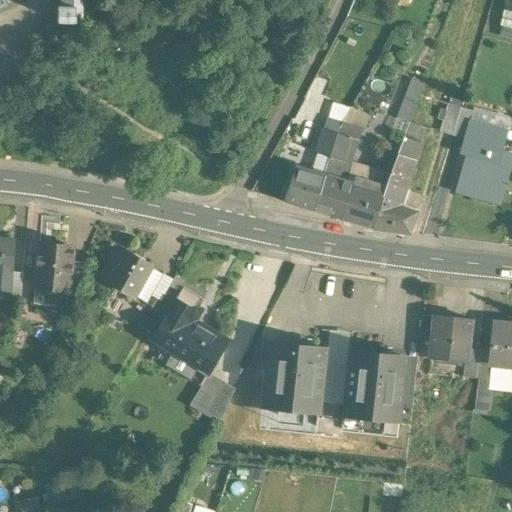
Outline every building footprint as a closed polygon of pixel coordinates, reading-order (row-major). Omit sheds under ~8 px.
[(380,0),(380,3),(408,12),(411,0),(380,0)] [(58,3),(55,3),(56,18),(71,18),(71,3),(58,3)] [(392,116),(407,121),(421,81),(407,76),(392,116)] [(327,119),(339,122),(348,107),(324,95),(316,115),(327,119)] [(457,107),(446,103),(437,130),(449,134),(456,112),(457,107)] [(366,116),(348,107),(339,122),(351,126),(348,139),(340,161),(347,163),(349,165),(366,116)] [(469,116),(456,112),(449,134),(462,138),(467,121),(469,116)] [(323,129),(335,133),(336,127),(339,122),(327,119),(323,129)] [(504,132),(467,121),(462,138),(457,154),(466,156),(462,168),(460,167),(455,186),(470,191),(468,196),(487,201),(492,186),(498,188),(507,153),(499,151),(504,132)] [(351,126),(339,122),(336,127),(335,133),(348,139),(351,126)] [(335,133),(323,129),(316,153),(327,157),(335,133)] [(348,139),(335,133),(327,157),(340,161),(348,139)] [(418,143),(401,137),(395,154),(412,159),(418,143)] [(395,154),(382,189),(380,195),(370,229),(413,232),(415,220),(417,214),(395,205),(401,188),(402,188),(412,159),(395,154)] [(327,157),(321,176),(341,182),(347,163),(340,161),(327,157)] [(321,176),(293,166),(282,201),(311,210),(321,176)] [(341,182),(321,176),(311,210),(358,225),(369,191),(341,182)] [(369,191),(358,225),(370,229),(380,195),(369,191)] [(13,239),(0,238),(0,296),(8,297),(10,272),(13,239)] [(71,245),(37,242),(33,286),(42,287),(44,291),(53,292),(68,270),(69,260),(71,245)] [(148,265),(120,250),(116,257),(112,254),(106,264),(111,266),(104,279),(132,294),(148,266),(148,265)] [(84,261),(69,260),(68,270),(53,292),(67,294),(71,294),(84,262),(84,261)] [(148,266),(132,294),(144,301),(160,272),(148,266)] [(22,273),(10,272),(8,297),(20,298),(22,273)] [(201,295),(182,284),(151,336),(169,347),(203,368),(206,369),(225,338),(193,319),(198,310),(194,308),(201,295)] [(53,292),(44,291),(42,287),(33,286),(32,302),(35,306),(43,307),(46,303),(55,305),(60,296),(65,297),(67,294),(53,292)] [(432,316),(420,315),(418,337),(430,338),(432,316)] [(468,319),(432,315),(432,316),(430,338),(428,358),(462,362),(463,362),(465,348),(468,319)] [(511,322),(492,321),(489,350),(487,364),(489,364),(511,366),(511,322)] [(324,349),(267,342),(260,406),(282,408),(286,406),(292,407),(296,410),(317,412),(324,349)] [(193,384),(203,368),(169,347),(159,363),(193,384)] [(477,349),(465,348),(463,362),(462,362),(461,376),(474,378),(474,376),(477,349)] [(489,350),(477,349),(474,376),(487,378),(489,364),(487,364),(489,350)] [(404,357),(347,351),(341,414),(362,416),(366,414),(371,415),(376,418),(397,420),(404,357)] [(511,392),(511,366),(499,365),(496,390),(511,392)] [(228,399),(200,381),(187,402),(218,422),(228,399)] [(25,510),(26,511),(39,511),(35,497),(17,501),(20,511),(25,510)] [(177,511),(186,511),(190,504),(181,501),(177,511)]
